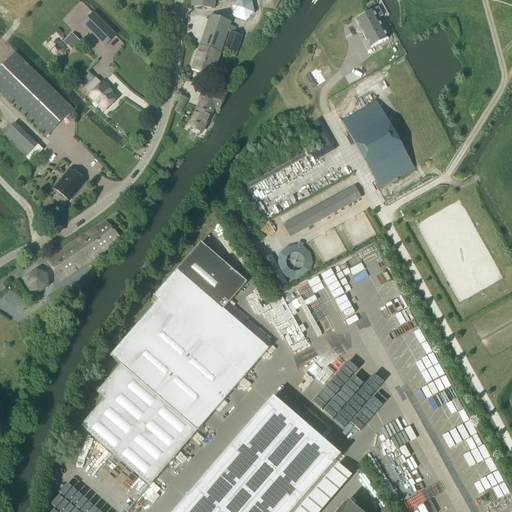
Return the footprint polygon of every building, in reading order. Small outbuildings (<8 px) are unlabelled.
[(214,0),(191,0),(191,6),(214,8),(214,0)] [(246,22),(255,14),(252,2),(245,0),(239,0),(232,6),(234,18),(246,22)] [(373,12),(354,22),(369,51),(388,41),(387,39),(379,22),(377,20),(383,17),(377,7),(372,10),(373,12)] [(82,24),(105,46),(115,36),(93,14),(82,24)] [(236,54),(242,37),(233,34),(236,28),(230,26),(231,22),(211,15),(192,70),(212,77),(228,32),(230,33),(225,50),(236,54)] [(64,43),(69,47),(77,39),(72,35),(64,43)] [(0,90),(46,136),(72,109),(15,53),(0,68),(0,90)] [(102,83),(101,84),(95,78),(84,89),(90,95),(89,96),(104,111),(117,98),(102,83)] [(217,102),(221,94),(208,90),(204,98),(203,102),(202,102),(190,126),(201,132),(213,108),(217,110),(221,104),(217,102)] [(341,121),(379,188),(414,169),(377,102),(341,121)] [(26,157),(37,146),(14,123),(3,135),(26,157)] [(70,202),(86,181),(70,169),(54,189),(70,202)] [(353,190),(285,228),(290,236),(358,198),(353,190)] [(110,248),(120,239),(105,222),(96,229),(87,235),(47,262),(60,281),(110,248)] [(105,401),(81,428),(150,487),(197,433),(197,432),(268,350),(223,310),(246,283),(200,243),(153,299),(157,302),(110,357),(121,366),(97,394),(105,401)] [(48,281),(43,272),(31,273),(26,282),(33,292),(43,291),(48,281)] [(273,398),(174,511),(293,511),(341,457),(318,437),(326,427),(289,396),(281,405),(273,398)] [(340,511),(359,511),(348,503),(340,511)]
